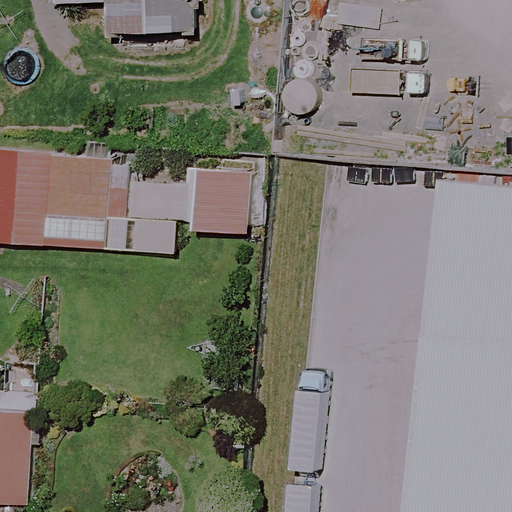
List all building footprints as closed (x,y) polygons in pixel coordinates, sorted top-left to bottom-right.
[(201,34),(200,0),(62,0),(63,5),(113,4),(114,35),(201,34)] [(123,154),(0,145),(0,234),(188,247),(190,217),(134,213),(138,162),(122,161),(123,154)] [(265,167),(214,163),(210,223),(261,227),(265,167)] [(511,511),(511,170),(470,167),(437,511),(511,511)] [(44,411),(0,408),(0,498),(39,501),(44,411)]
